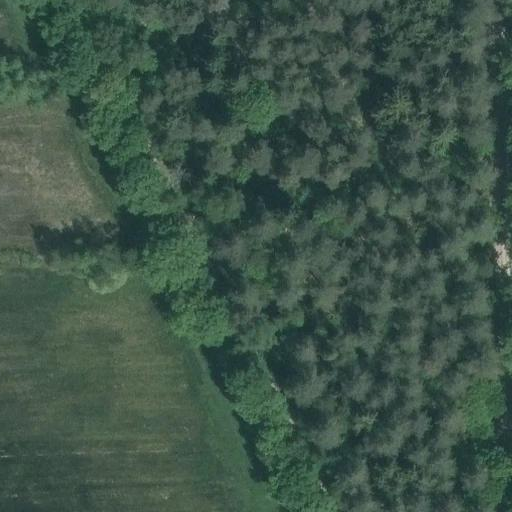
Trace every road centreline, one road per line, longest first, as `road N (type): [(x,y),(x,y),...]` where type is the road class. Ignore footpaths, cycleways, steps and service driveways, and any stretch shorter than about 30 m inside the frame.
road 1 (track): [(500,511),(487,166)]
road 2 (track): [(487,166),(482,0)]
